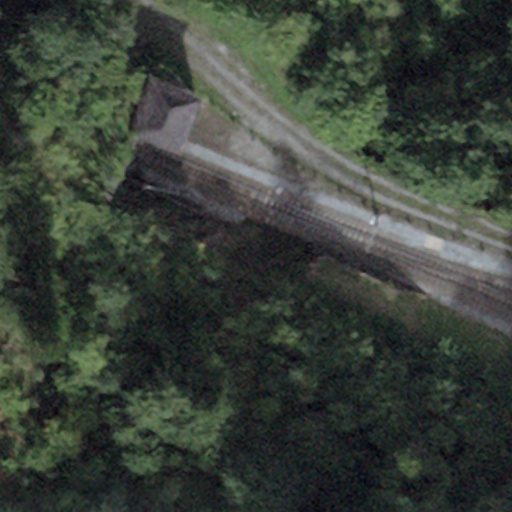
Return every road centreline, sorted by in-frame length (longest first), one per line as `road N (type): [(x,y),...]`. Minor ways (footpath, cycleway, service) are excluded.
road 1 (primary): [(511,450),(197,422),(0,386)]
road 2 (track): [(125,0),(227,114),(294,162),(370,209),(511,262)]
